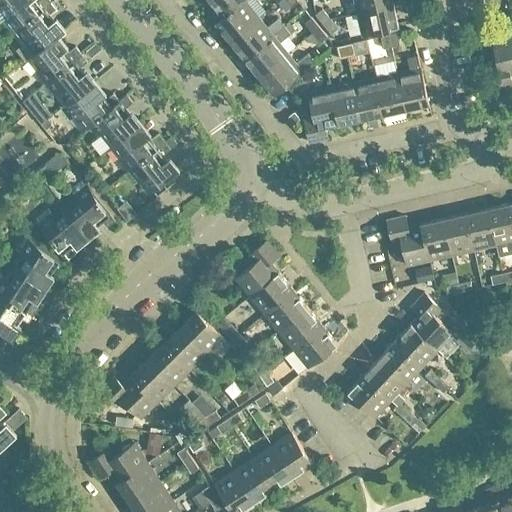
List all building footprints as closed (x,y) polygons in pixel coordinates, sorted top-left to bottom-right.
[(11,32),(51,0),(50,0),(35,0),(34,1),(33,0),(2,0),(0,2),(0,7),(7,16),(2,21),(11,32)] [(60,32),(47,16),(57,8),(51,0),(11,32),(21,44),(26,40),(35,51),(52,38),(53,38),(60,32)] [(210,0),(223,15),(223,16),(242,0),(210,0)] [(259,16),(246,0),(242,0),(223,16),(223,15),(215,21),(230,40),(259,16)] [(394,3),(393,0),(354,0),(357,11),(394,3)] [(399,26),(394,3),(357,11),(363,34),(399,26)] [(315,13),(323,23),(330,17),(322,7),(315,13)] [(244,57),(284,25),(278,17),(267,26),(259,16),(230,40),(244,57)] [(305,22),(312,31),(319,26),(311,16),(305,22)] [(338,27),(330,17),(323,23),(331,32),(338,27)] [(289,21),(284,25),(291,33),(295,29),(289,21)] [(244,57),(259,75),(288,51),(280,42),(291,33),(284,25),(244,57)] [(327,35),(319,26),(312,31),(320,41),(327,35)] [(397,31),(389,33),(392,46),(400,44),(397,31)] [(384,48),(392,46),(389,33),(381,35),(384,48)] [(511,72),(511,33),(492,39),(498,64),(488,66),(493,88),(511,83),(511,81),(510,73),(511,72)] [(42,85),(82,52),(76,45),(65,53),(53,38),(52,38),(35,51),(28,57),(38,69),(32,73),(42,85)] [(353,41),(345,43),(347,56),(356,54),(353,41)] [(339,58),(347,56),(345,43),(336,45),(339,58)] [(316,49),(309,55),(314,61),(321,55),(316,49)] [(288,51),(259,75),(274,93),(314,61),(307,53),(296,62),(288,51)] [(66,104),(90,84),(77,68),(88,60),(82,52),(42,85),(52,97),(57,92),(66,104)] [(429,102),(420,66),(417,54),(406,56),(409,68),(397,71),(406,107),(429,102)] [(406,107),(397,71),(375,76),(383,112),(406,107)] [(383,112),(375,76),(353,81),(361,117),(383,112)] [(361,117),(353,81),(331,86),(339,123),(361,117)] [(87,125),(119,99),(113,91),(103,100),(90,84),(66,104),(75,115),(70,119),(80,132),(87,126),(87,125)] [(339,123),(331,86),(308,91),(313,117),(304,119),(309,141),(328,137),(326,126),(339,123)] [(111,144),(135,125),(122,109),(133,101),(126,93),(119,99),(87,125),(87,126),(96,137),(102,133),(111,144)] [(288,117),(294,124),(301,119),(295,111),(288,117)] [(125,172),(164,140),(158,132),(148,141),(135,125),(111,144),(120,156),(115,160),(125,172)] [(173,172),(160,156),(171,147),(164,140),(125,172),(134,184),(140,180),(149,191),(173,172)] [(116,219),(83,179),(71,189),(75,195),(64,204),(83,228),(99,215),(108,226),(116,219)] [(511,251),(511,206),(511,202),(488,207),(496,244),(498,255),(511,251)] [(83,228),(64,204),(52,213),(48,208),(36,218),(37,218),(44,228),(68,258),(76,251),(68,241),(83,228)] [(496,244),(488,207),(466,212),(474,249),(496,244)] [(474,249),(466,212),(443,218),(452,254),(474,249)] [(430,259),(421,223),(408,226),(406,214),(386,219),(394,253),(403,251),(407,264),(430,259)] [(37,218),(31,223),(38,233),(44,228),(37,218)] [(452,254),(443,218),(421,223),(430,259),(452,254)] [(67,263),(24,235),(16,248),(21,252),(13,264),(39,281),(50,264),(61,272),(67,263)] [(337,343),(271,261),(279,253),(267,238),(249,253),(255,260),(235,277),(308,366),(337,343)] [(28,298),(39,281),(13,264),(5,276),(0,273),(0,291),(34,314),(39,306),(28,298)] [(431,266),(415,269),(418,282),(434,278),(431,266)] [(505,281),(511,279),(511,269),(503,272),(505,281)] [(492,284),(505,281),(503,272),(491,275),(492,284)] [(470,279),(458,282),(460,291),(472,288),(470,279)] [(448,294),(460,291),(458,282),(446,285),(448,294)] [(34,314),(0,291),(0,327),(6,332),(17,314),(28,322),(34,314)] [(468,351),(478,341),(425,291),(411,305),(419,313),(410,323),(437,349),(451,334),(468,351)] [(223,336),(197,309),(180,326),(207,352),(223,336)] [(437,349),(410,323),(395,340),(422,365),(437,349)] [(225,330),(233,339),(240,333),(231,324),(225,330)] [(207,352),(180,326),(164,342),(190,368),(207,352)] [(248,342),(240,333),(233,339),(242,348),(248,342)] [(422,365),(395,340),(379,356),(406,382),(422,365)] [(190,368),(164,342),(148,358),(174,384),(190,368)] [(406,382),(379,356),(363,373),(391,399),(406,382)] [(174,384),(148,358),(131,374),(158,401),(174,384)] [(253,364),(260,374),(267,370),(260,359),(253,364)] [(425,374),(434,382),(440,376),(431,368),(425,374)] [(274,380),(267,370),(260,374),(266,385),(274,380)] [(391,399),(363,373),(347,390),(375,416),(391,399)] [(158,401),(131,374),(122,383),(114,375),(100,389),(116,405),(123,398),(141,417),(158,401)] [(449,385),(440,376),(434,382),(443,391),(449,385)] [(254,383),(244,390),(249,397),(259,391),(254,383)] [(238,404),(249,397),(244,390),(233,397),(238,404)] [(270,399),(269,397),(265,392),(255,399),(260,406),(270,399)] [(224,394),(219,398),(225,405),(230,400),(224,394)] [(394,407),(403,416),(409,409),(400,401),(394,407)] [(0,445),(11,436),(0,424),(0,417),(7,412),(0,405),(0,404),(0,445)] [(215,409),(205,416),(210,423),(220,416),(215,409)] [(418,418),(409,409),(403,416),(412,424),(418,418)] [(237,411),(227,418),(232,425),(242,418),(237,411)] [(132,426),(133,418),(117,416),(116,424),(132,426)] [(200,430),(210,423),(205,416),(195,423),(200,430)] [(221,432),(232,425),(227,418),(217,425),(221,432)] [(183,428),(174,434),(180,442),(188,437),(183,428)] [(312,462),(291,431),(272,444),(292,475),(312,462)] [(204,444),(199,436),(188,444),(193,451),(204,444)] [(117,482),(148,461),(134,441),(113,456),(108,448),(89,461),(100,477),(109,471),(117,482)] [(292,475),(272,444),(253,456),(274,488),(292,475)] [(177,451),(184,462),(191,457),(184,446),(177,451)] [(236,511),(274,488),(253,456),(214,482),(233,511),(236,511)] [(198,467),(191,457),(184,462),(191,472),(198,467)] [(181,511),(148,461),(117,482),(136,511),(181,511)] [(502,511),(511,511),(511,494),(506,497),(502,483),(493,486),(502,511)] [(218,496),(210,484),(202,489),(210,501),(218,496)] [(502,511),(493,486),(485,489),(490,503),(476,507),(478,511),(502,511)] [(223,505),(218,496),(210,501),(216,510),(223,505)] [(478,511),(476,507),(463,511),(458,498),(450,501),(453,511),(478,511)] [(453,511),(450,501),(442,504),(444,511),(453,511)]
